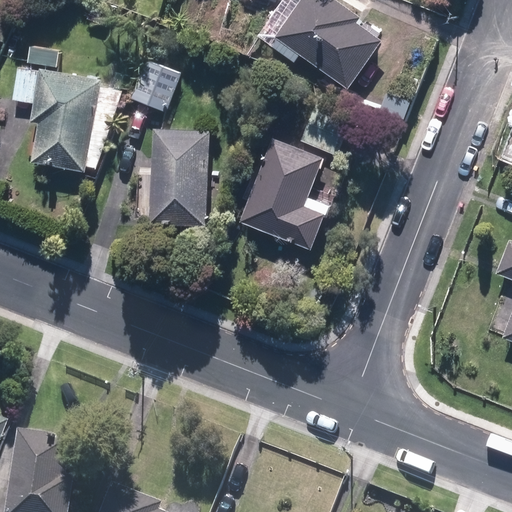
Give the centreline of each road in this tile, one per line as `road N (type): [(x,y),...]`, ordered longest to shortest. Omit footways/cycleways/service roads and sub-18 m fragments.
road 1 (residential): [(506,0),(347,407)]
road 2 (residential): [(347,407),(0,274)]
road 3 (residential): [(511,471),(347,407)]
